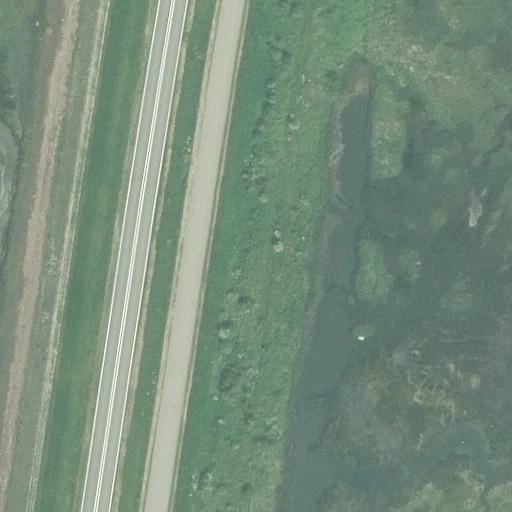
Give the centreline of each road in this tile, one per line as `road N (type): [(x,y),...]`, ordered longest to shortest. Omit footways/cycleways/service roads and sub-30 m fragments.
road 1 (trunk): [(96,511),(175,0)]
road 2 (unclassified): [(157,511),(232,0)]
